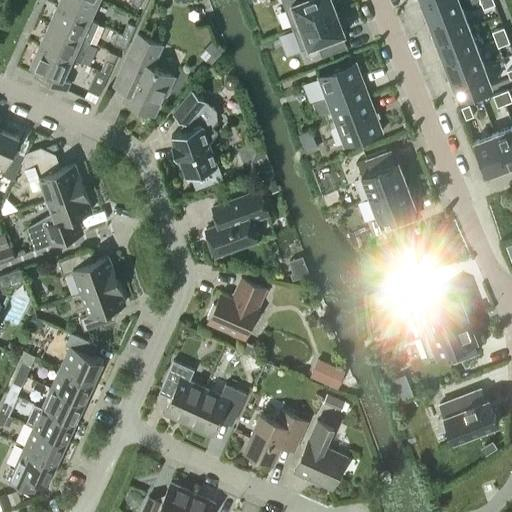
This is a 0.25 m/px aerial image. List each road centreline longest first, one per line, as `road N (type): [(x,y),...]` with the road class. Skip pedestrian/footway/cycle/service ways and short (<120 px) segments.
road 1 (residential): [(123,423),(191,278),(143,151),(0,84)]
road 2 (residential): [(378,0),(457,197)]
road 3 (residential): [(310,511),(123,423)]
road 4 (residential): [(457,197),(511,321)]
